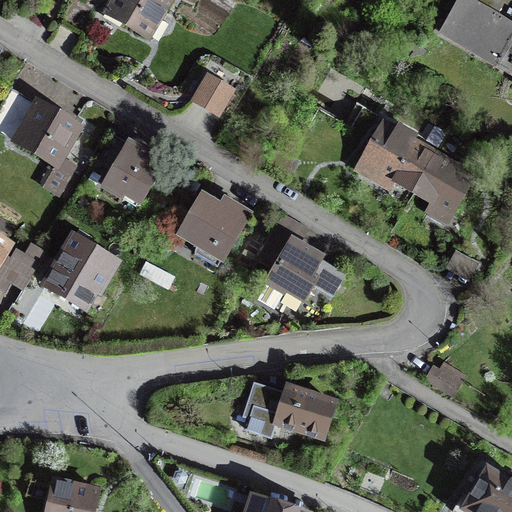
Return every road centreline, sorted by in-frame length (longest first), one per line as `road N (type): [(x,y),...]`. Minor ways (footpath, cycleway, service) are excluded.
road 1 (residential): [(0,32),(401,268),(425,299),(417,328),(402,336),(129,368),(57,389)]
road 2 (residential): [(57,389),(151,436),(361,511)]
road 3 (residential): [(57,389),(139,457),(176,511)]
